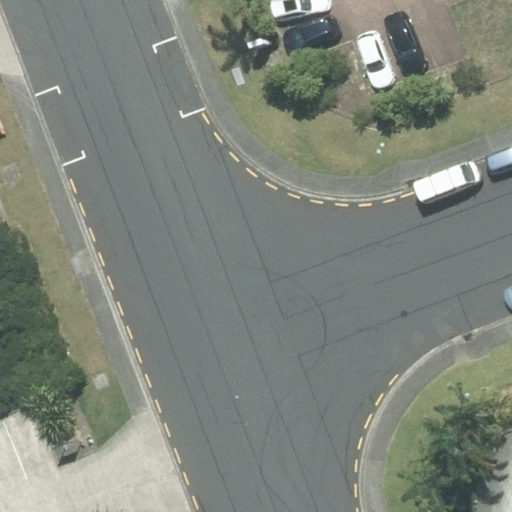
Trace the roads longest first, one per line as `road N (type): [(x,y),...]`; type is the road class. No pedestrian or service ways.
road 1 (residential): [(213,329),(76,0)]
road 2 (residential): [(511,221),(213,329)]
road 3 (residential): [(281,511),(213,329)]
